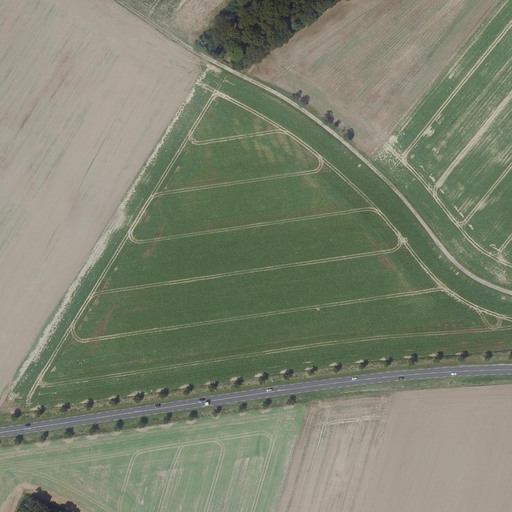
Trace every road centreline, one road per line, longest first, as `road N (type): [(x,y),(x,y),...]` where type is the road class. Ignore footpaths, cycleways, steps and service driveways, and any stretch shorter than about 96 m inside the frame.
road 1 (primary): [(0,432),(330,383),(511,368)]
road 2 (track): [(511,292),(449,257),(383,177),(300,106),(193,51),(119,0)]
